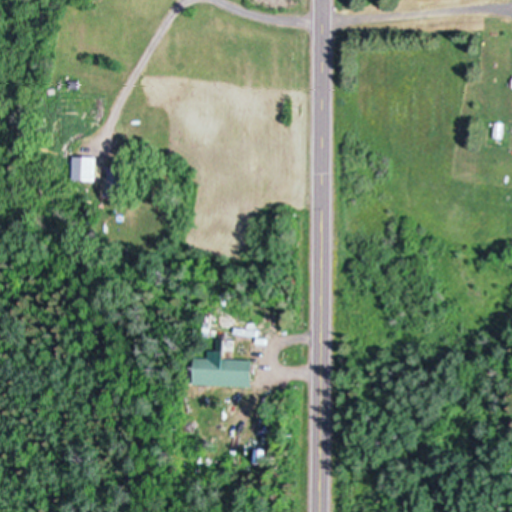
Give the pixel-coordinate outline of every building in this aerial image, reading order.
[(64,144),(63,128),(50,129),(51,145),(64,144)] [(74,157),(96,157),(96,178),(74,178),(74,157)] [(109,167),(126,167),(126,194),(109,194),(109,192),(109,176),(109,167)] [(252,358),(251,385),(193,383),(194,356),(209,357),(209,350),(216,350),(217,338),(224,338),(223,357),(252,358)] [(256,450),(267,451),(265,463),(254,461),(256,450)]
